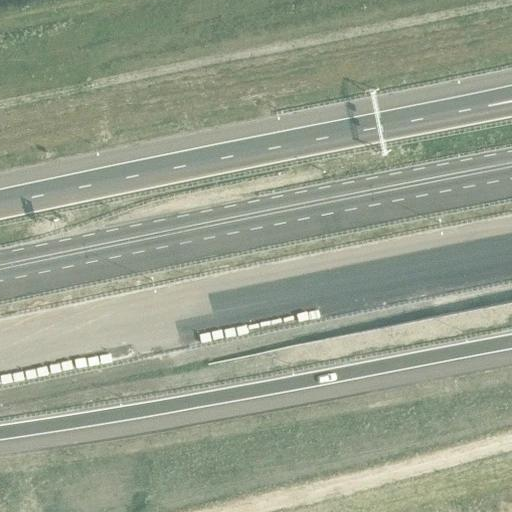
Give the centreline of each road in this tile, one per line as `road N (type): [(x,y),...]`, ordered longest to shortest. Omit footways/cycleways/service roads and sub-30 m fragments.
road 1 (motorway): [(0,357),(511,253)]
road 2 (motorway): [(511,167),(0,270)]
road 3 (motorway): [(0,430),(511,344)]
road 4 (motorway): [(468,109),(0,204)]
